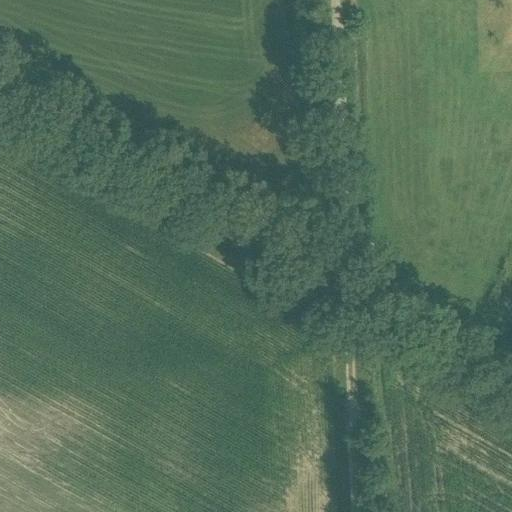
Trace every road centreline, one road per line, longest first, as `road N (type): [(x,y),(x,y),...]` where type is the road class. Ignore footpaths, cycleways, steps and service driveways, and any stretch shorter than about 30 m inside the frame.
road 1 (track): [(350,273),(0,89)]
road 2 (unclassified): [(333,0),(350,273)]
road 3 (track): [(350,273),(360,511)]
road 4 (unclassified): [(511,364),(350,273)]
